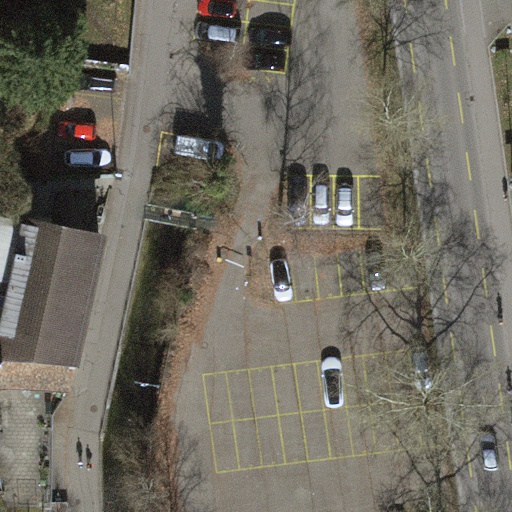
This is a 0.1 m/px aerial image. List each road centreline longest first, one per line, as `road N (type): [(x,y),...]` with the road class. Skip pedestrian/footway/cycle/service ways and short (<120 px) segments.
road 1 (residential): [(93,511),(90,415),(124,273),(162,0)]
road 2 (tertiary): [(434,0),(500,511)]
